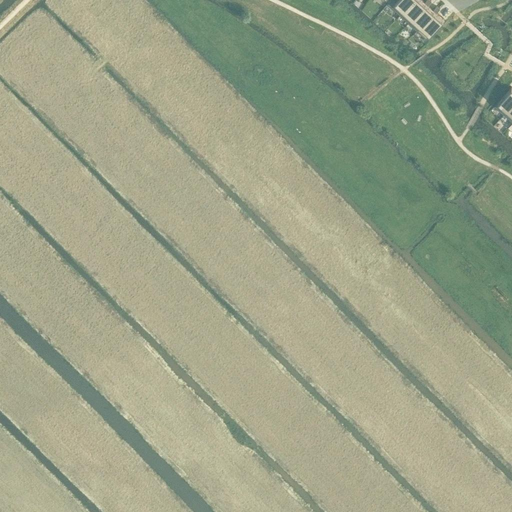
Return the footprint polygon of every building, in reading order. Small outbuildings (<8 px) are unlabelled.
[(390,0),(389,2),(392,5),(391,6),(401,14),(413,0),(390,0)] [(413,0),(401,14),(409,22),(426,4),(425,2),(422,0),(413,0)] [(426,4),(409,22),(417,30),(435,11),(433,10),(428,5),(432,1),(430,0),(426,0),(425,2),(426,4)] [(435,11),(417,30),(427,38),(444,20),(436,13),(440,9),(437,6),(433,10),(435,11)] [(511,87),(495,106),(504,114),(511,105),(511,87)]
